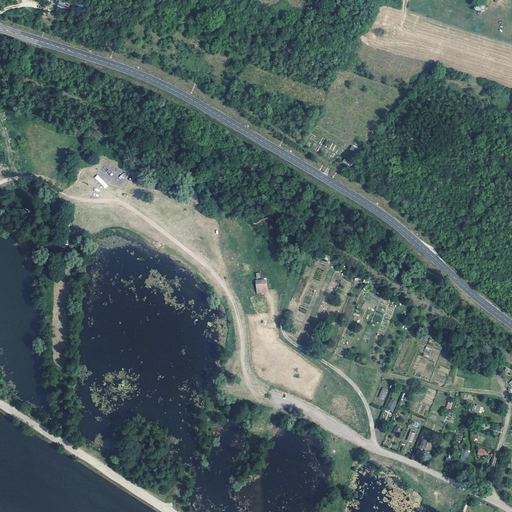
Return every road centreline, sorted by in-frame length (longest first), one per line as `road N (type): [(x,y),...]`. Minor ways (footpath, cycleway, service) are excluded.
road 1 (secondary): [(0,28),(124,68),(196,102),(384,215),(511,324)]
road 2 (track): [(0,183),(34,178),(63,195),(121,202),(214,272),(237,312),(247,378),(263,399)]
road 3 (track): [(168,511),(0,404)]
road 4 (unknown): [(377,448),(358,390),(288,339),(281,324)]
road 5 (unknown): [(488,353),(507,403),(490,467),(492,501)]
